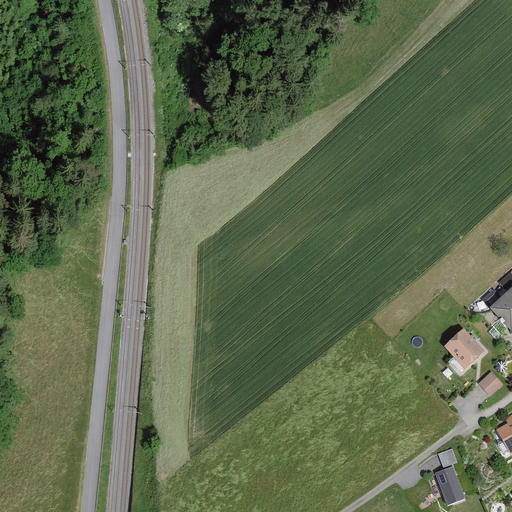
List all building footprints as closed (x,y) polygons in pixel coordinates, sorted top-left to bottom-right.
[(511,286),(490,307),(511,330),(511,329),(511,286)] [(485,353),(461,326),(436,348),(460,375),(485,353)] [(487,372),(472,387),(482,397),(497,383),(487,372)] [(511,415),(489,428),(505,460),(511,456),(511,415)] [(452,449),(438,454),(443,468),(457,463),(452,449)] [(453,467),(435,473),(448,506),(465,499),(453,467)]
